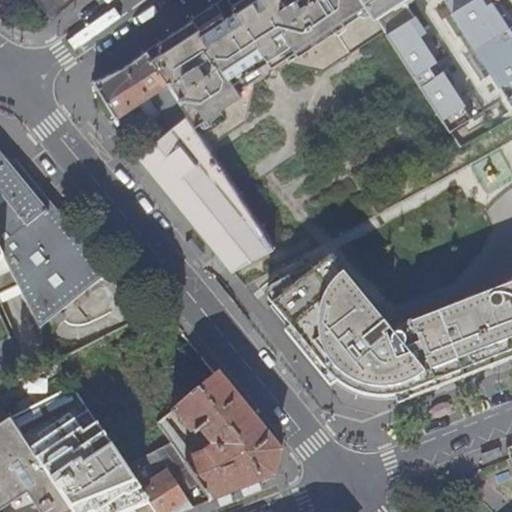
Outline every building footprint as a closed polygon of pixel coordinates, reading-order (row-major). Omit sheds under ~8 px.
[(30,0),(47,20),(72,0),(30,0)] [(147,52),(154,62),(221,16),(250,59),(248,61),(250,64),(249,69),(247,69),(244,71),(255,88),(272,77),(289,65),(278,48),(273,51),(269,50),(266,48),(265,49),(236,5),(241,0),(220,0),(214,5),(147,52)] [(241,0),(236,5),(265,49),(266,48),(269,50),(273,51),(278,48),(289,65),(325,72),(385,30),(382,26),(366,0),(241,0)] [(366,0),(382,26),(419,0),(366,0)] [(511,31),(491,0),(419,0),(382,26),(385,30),(460,147),(511,113),(511,31)] [(511,0),(491,0),(511,31),(511,0)] [(221,16),(154,62),(190,115),(211,147),(247,124),(255,88),(244,71),(247,69),(249,69),(250,64),(248,61),(250,59),(221,16)] [(130,64),(102,84),(102,92),(125,126),(127,129),(144,117),(140,111),(148,105),(144,99),(153,93),(175,125),(190,115),(154,62),(147,52),(130,64)] [(190,115),(140,155),(158,177),(235,272),(279,248),(211,147),(190,115)] [(0,252),(2,257),(45,341),(58,329),(62,326),(56,318),(108,274),(16,163),(10,168),(3,159),(0,156),(0,252)] [(2,257),(0,252),(0,392),(56,363),(45,341),(2,257)] [(331,261),(384,326),(388,323),(333,258),(331,261)] [(511,353),(511,282),(500,287),(489,290),(478,293),(479,296),(402,326),(389,337),(388,336),(391,332),(384,326),(331,261),(272,292),(269,295),(269,300),(292,329),(339,383),(343,387),(360,396),(375,398),(390,398),(397,396),(511,353)] [(307,359),(332,388),(339,383),(292,329),(286,333),(307,359)] [(401,406),(511,361),(511,353),(397,396),(401,406)] [(183,461),(212,502),(274,477),(280,452),(251,417),(218,377),(175,412),(195,437),(202,432),(216,448),(208,455),(197,460),(165,420),(159,425),(171,444),(183,461)] [(129,511),(151,503),(83,401),(19,434),(71,511),(129,511)] [(2,408),(0,408),(0,429),(11,422),(2,408)] [(0,429),(0,511),(28,493),(41,511),(71,511),(19,434),(11,422),(0,429)] [(167,470),(168,471),(183,461),(171,444),(145,457),(158,476),(167,470)] [(151,503),(156,511),(184,511),(192,509),(168,471),(167,470),(158,476),(146,484),(135,468),(130,471),(151,503)]
